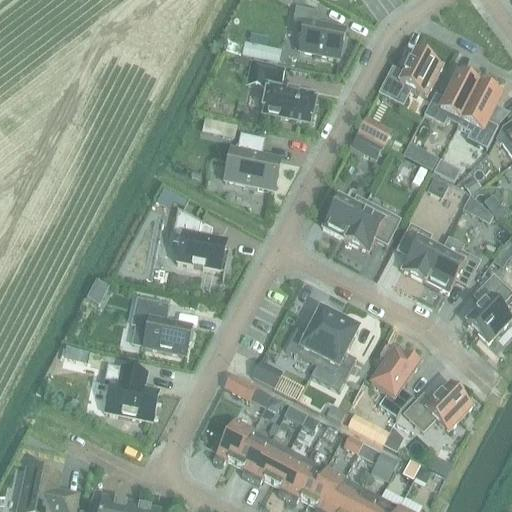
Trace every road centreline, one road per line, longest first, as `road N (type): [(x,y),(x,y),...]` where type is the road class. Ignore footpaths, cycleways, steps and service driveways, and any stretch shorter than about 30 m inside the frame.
road 1 (residential): [(278,250),(381,52),(401,25),(437,0)]
road 2 (residential): [(278,250),(426,328),(490,390)]
road 3 (residential): [(169,478),(168,456),(278,250)]
